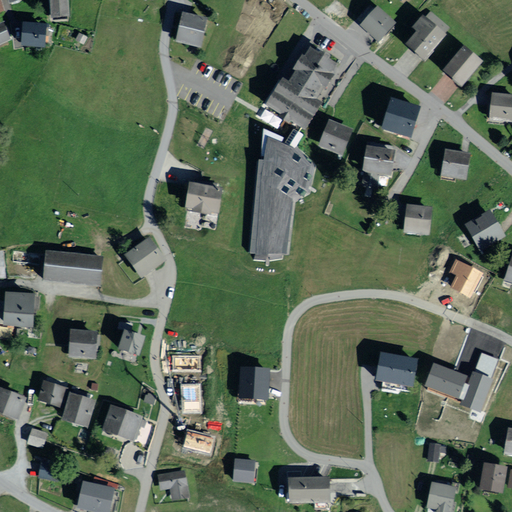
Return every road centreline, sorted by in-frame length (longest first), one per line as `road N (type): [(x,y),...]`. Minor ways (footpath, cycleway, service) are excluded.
road 1 (residential): [(172,0),(163,49),(172,117),(148,196),(172,272),(154,355),(166,405),(139,511)]
road 2 (residential): [(389,511),(369,469),(310,457),(289,439),(283,419),(293,317),(325,298),(388,294),(511,342)]
road 3 (residential): [(296,0),(511,167)]
